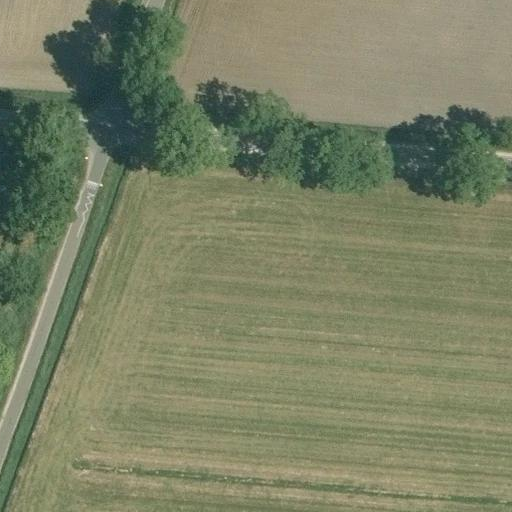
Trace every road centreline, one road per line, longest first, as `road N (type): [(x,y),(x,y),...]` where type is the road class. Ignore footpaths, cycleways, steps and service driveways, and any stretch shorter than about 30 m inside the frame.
road 1 (unclassified): [(511,156),(118,126)]
road 2 (unclassified): [(0,457),(118,126)]
road 3 (unclassified): [(118,126),(159,0)]
